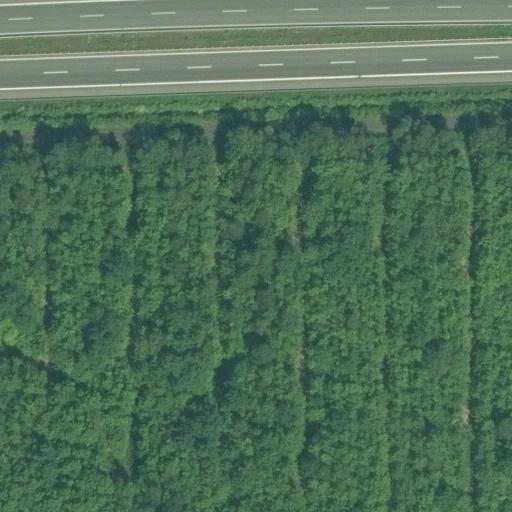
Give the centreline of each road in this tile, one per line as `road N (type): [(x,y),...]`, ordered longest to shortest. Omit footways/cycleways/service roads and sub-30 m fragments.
road 1 (trunk): [(0,78),(511,60)]
road 2 (trunk): [(511,9),(0,23)]
